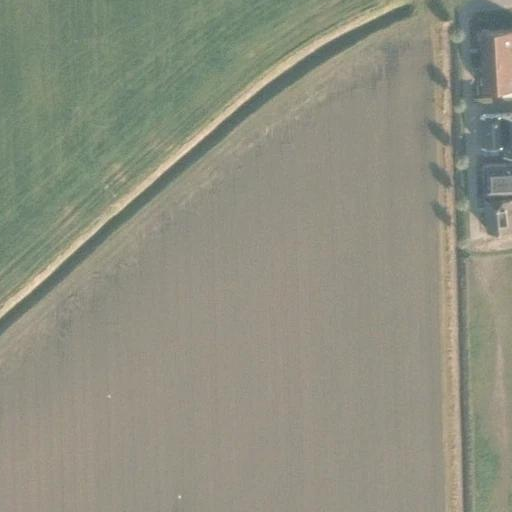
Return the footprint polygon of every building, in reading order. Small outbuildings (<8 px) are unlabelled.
[(511,26),(480,28),(482,57),(511,55),(511,26)] [(511,55),(482,57),(483,87),(511,85),(511,55)] [(503,141),(504,151),(511,150),(511,111),(482,114),(483,142),(503,141)] [(486,190),(511,188),(511,160),(483,162),(486,190)] [(511,195),(486,198),(489,229),(511,226),(511,195)]
